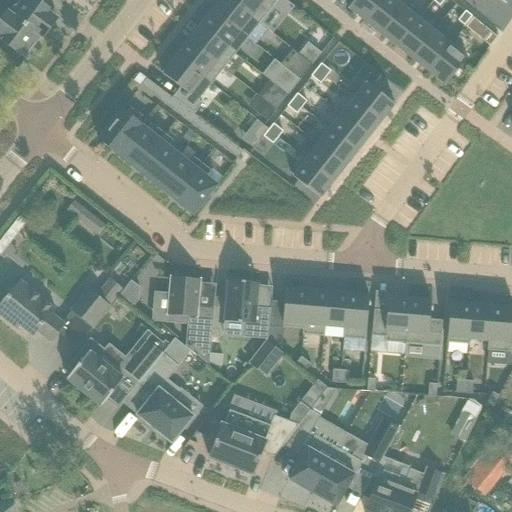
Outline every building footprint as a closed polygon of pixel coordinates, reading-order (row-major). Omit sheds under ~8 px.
[(49,10),(36,0),(13,0),(14,2),(17,4),(10,13),(9,14),(40,37),(40,38),(42,40),(53,25),(50,22),(54,17),(47,12),(49,10)] [(228,0),(219,0),(211,11),(247,39),(259,24),(228,0)] [(264,0),(228,0),(259,24),(273,6),(264,0)] [(354,0),(347,9),(365,23),(383,0),(354,0)] [(383,0),(365,23),(380,35),(403,7),(393,0),(383,0)] [(403,7),(380,35),(396,48),(418,20),(403,7)] [(9,14),(10,13),(7,11),(0,20),(0,56),(1,58),(2,57),(0,56),(7,47),(15,52),(14,53),(24,61),(36,45),(35,44),(40,38),(40,37),(9,14)] [(211,11),(199,26),(235,54),(247,39),(211,11)] [(465,12),(457,21),(463,26),(471,17),(465,12)] [(471,17),(463,26),(478,38),(486,28),(471,17)] [(418,20),(396,48),(411,60),(434,32),(418,20)] [(199,26),(187,41),(223,69),(235,54),(199,26)] [(434,32),(411,60),(427,73),(449,44),(434,32)] [(187,41),(175,56),(211,84),(223,69),(187,41)] [(307,44),(298,56),(311,66),(320,54),(307,44)] [(449,44),(427,73),(445,87),(467,58),(449,44)] [(175,56),(161,74),(180,88),(172,99),(175,101),(180,105),(185,108),(193,115),(202,104),(198,101),(211,84),(175,56)] [(321,64),(316,70),(325,78),(330,72),(321,64)] [(316,70),(311,77),(320,84),(325,78),(316,70)] [(139,74),(133,81),(141,87),(147,80),(139,74)] [(352,100),(381,123),(394,106),(366,84),(352,100)] [(286,97),(275,88),(268,98),(279,107),(286,97)] [(175,101),(165,94),(160,101),(170,109),(175,101)] [(297,94),(292,101),(301,108),(306,102),(297,94)] [(341,115),(369,138),(381,123),(352,100),(341,115)] [(175,112),(180,105),(175,101),(170,109),(175,112)] [(292,101),(287,107),(296,114),(301,108),(292,101)] [(179,116),(185,108),(180,105),(175,112),(179,116)] [(194,116),(185,108),(179,116),(189,123),(194,116)] [(98,140),(117,156),(141,126),(121,110),(98,140)] [(369,138),(341,115),(329,130),(357,153),(369,138)] [(194,127),(199,119),(194,116),(189,123),(194,127)] [(198,130),(204,123),(199,119),(194,127),(198,130)] [(256,122),(245,137),(256,146),(263,137),(268,131),(256,122)] [(214,130),(204,123),(198,130),(208,138),(214,130)] [(273,124),(268,131),(277,138),(282,132),(273,124)] [(117,156),(136,170),(159,141),(141,126),(117,156)] [(223,137),(214,130),(208,138),(218,145),(223,137)] [(357,153),(329,130),(317,145),(345,168),(357,153)] [(188,143),(194,136),(188,131),(182,138),(188,143)] [(268,131),(263,137),(272,144),(277,138),(268,131)] [(233,145),(223,137),(218,145),(227,152),(233,145)] [(159,141),(136,170),(155,185),(178,156),(159,141)] [(242,152),(233,145),(227,152),(237,159),(242,152)] [(305,161),(333,183),(345,168),(317,145),(305,161)] [(178,156),(155,185),(173,200),(197,171),(178,156)] [(333,183),(305,161),(292,177),(320,200),(333,183)] [(197,171),(173,200),(193,216),(216,186),(197,171)] [(67,211),(82,223),(90,214),(75,202),(67,211)] [(9,229),(4,236),(11,241),(16,234),(9,229)] [(213,309),(197,308),(200,280),(170,278),(167,316),(188,318),(185,348),(208,366),(209,365),(209,355),(213,309)] [(130,281),(119,295),(133,306),(138,300),(138,288),(130,281)] [(256,310),(258,286),(227,283),(224,323),(244,325),(243,339),(267,341),(270,311),(256,310)] [(0,316),(17,330),(19,327),(33,337),(37,332),(50,342),(64,325),(41,306),(45,302),(32,291),(28,295),(16,285),(15,287),(12,285),(3,296),(6,299),(0,305),(0,316)] [(303,330),(306,290),(285,288),(281,329),(302,330),(303,330)] [(70,311),(92,328),(109,307),(88,289),(70,311)] [(324,327),(327,291),(306,290),(303,330),(302,330),(301,335),(324,337),(325,327),(324,327)] [(344,329),(347,293),(327,291),(324,327),(325,327),(343,329),(344,329)] [(365,340),(368,295),(347,293),(344,329),(343,329),(342,339),(365,340)] [(405,344),(409,299),(388,297),(386,311),(373,310),(371,336),(384,338),(384,342),(405,344)] [(440,347),(442,321),(429,320),(430,301),(409,299),(405,344),(440,347)] [(468,340),(471,304),(450,302),(446,343),(469,345),(469,340),(468,340)] [(488,342),(491,306),(471,304),(468,340),(469,340),(487,342),(488,342)] [(509,353),(511,317),(511,307),(491,306),(488,342),(487,342),(486,351),(509,353)] [(123,380),(97,359),(104,351),(90,340),(67,368),(72,372),(66,380),(100,407),(123,380)] [(138,382),(162,354),(146,340),(122,369),(138,382)] [(265,376),(282,354),(267,342),(249,364),(265,376)] [(296,364),(301,357),(291,350),(286,356),(296,364)] [(140,384),(154,395),(136,416),(147,425),(160,435),(171,444),(192,417),(172,400),(180,390),(167,380),(178,367),(163,355),(140,384)] [(209,355),(209,365),(221,366),(222,356),(209,355)] [(311,365),(301,357),(296,364),(306,371),(311,365)] [(339,383),(340,371),(332,370),(331,383),(339,383)] [(347,384),(348,371),(340,371),(339,383),(347,384)] [(374,392),(375,380),(367,379),(366,392),(374,392)] [(463,394),(464,381),(456,380),(455,393),(463,394)] [(471,394),(472,382),(464,381),(463,394),(471,394)] [(435,397),(436,385),(428,384),(427,397),(435,397)] [(493,408),(499,396),(491,392),(486,404),(493,408)] [(297,426),(282,445),(298,455),(320,417),(307,409),(297,426)] [(282,445),(297,426),(273,417),(270,426),(229,411),(223,425),(221,425),(220,427),(214,424),(206,445),(212,447),(208,458),(226,465),(226,467),(234,470),(235,469),(253,476),(262,453),(273,457),(282,445)] [(462,413),(451,435),(464,441),(475,420),(462,413)] [(381,421),(363,455),(379,463),(398,430),(381,421)] [(314,435),(288,480),(312,494),(337,449),(314,435)] [(463,478),(484,496),(511,462),(511,457),(493,441),(463,478)] [(337,449),(312,494),(335,507),(361,463),(337,449)] [(376,479),(363,511),(410,511),(417,494),(432,500),(445,475),(425,468),(423,475),(409,469),(402,489),(376,479)] [(0,503),(0,511),(14,511),(12,501),(0,503)]
